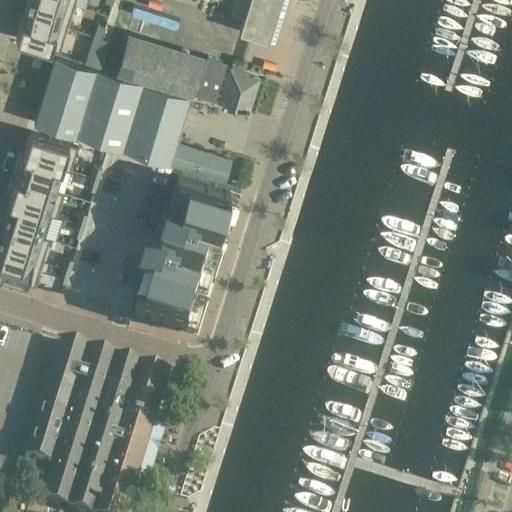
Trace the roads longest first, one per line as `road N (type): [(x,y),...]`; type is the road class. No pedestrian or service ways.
road 1 (unclassified): [(210,363),(325,0)]
road 2 (residential): [(210,363),(0,301)]
road 3 (unclassified): [(164,511),(210,363)]
